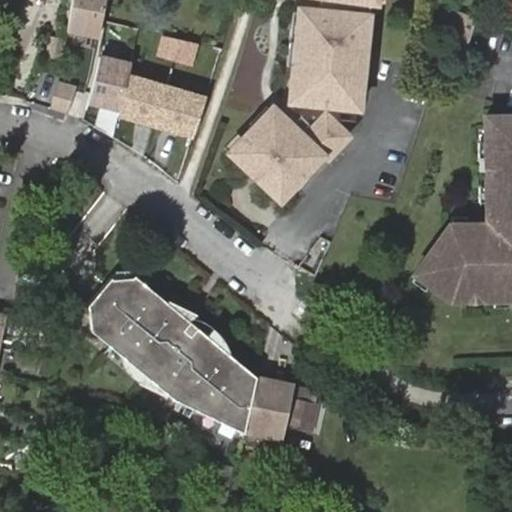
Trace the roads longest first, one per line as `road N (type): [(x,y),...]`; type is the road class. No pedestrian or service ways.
road 1 (residential): [(33,127),(95,156),(265,287)]
road 2 (residential): [(33,127),(10,272),(0,290)]
